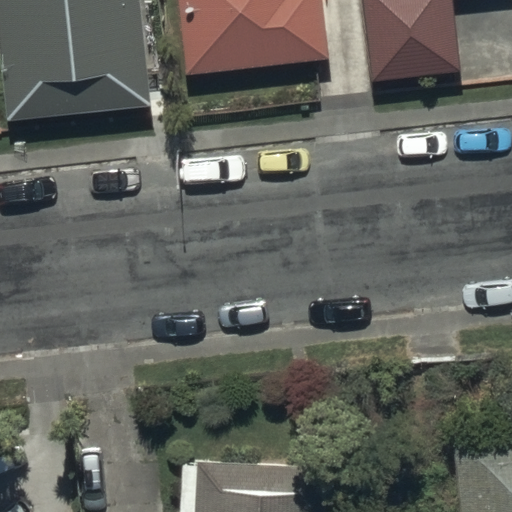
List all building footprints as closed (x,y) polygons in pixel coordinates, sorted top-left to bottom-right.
[(143,0),(0,0),(0,61),(8,131),(156,114),(143,0)] [(178,0),(189,83),(330,66),(322,0),(178,0)] [(360,0),(372,92),(464,81),(455,3),(481,0),(360,0)] [(511,511),(511,435),(450,443),(457,511),(511,511)] [(324,511),(326,476),(203,470),(200,511),(324,511)]
